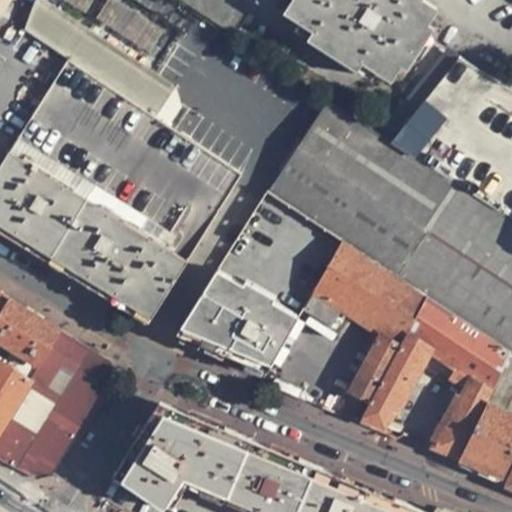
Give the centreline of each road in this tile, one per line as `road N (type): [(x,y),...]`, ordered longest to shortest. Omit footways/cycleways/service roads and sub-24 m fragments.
road 1 (residential): [(511,511),(149,361)]
road 2 (residential): [(149,361),(62,511)]
road 3 (residential): [(0,274),(149,361)]
